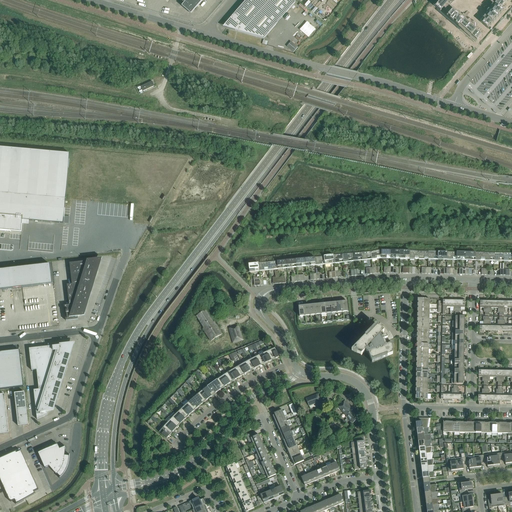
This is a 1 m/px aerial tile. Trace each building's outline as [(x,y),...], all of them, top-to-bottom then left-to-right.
[(180,0),(184,3),(182,6),(191,14),(200,3),(202,0),(180,0)] [(264,39),(295,2),(292,0),(246,0),(223,27),(264,39)] [(307,0),(298,0),(310,11),(314,6),(307,0)] [(438,0),(433,5),(440,11),(449,0),(438,0)] [(496,6),(481,23),(488,29),(503,11),(500,9),(507,0),(498,0),(495,5),(496,6)] [(452,10),(447,17),(475,42),(481,35),(452,10)] [(309,23),(302,31),(310,39),(318,31),(309,23)] [(154,83),(139,89),(141,94),(157,88),(154,83)] [(0,230),(21,232),(22,220),(64,224),(70,154),(0,147),(0,230)] [(381,259),(381,250),(371,251),(371,260),(381,259)] [(390,259),(391,250),(381,250),(381,259),(390,259)] [(400,259),(400,251),(391,250),(390,259),(400,259)] [(371,260),(371,251),(361,252),(362,260),(371,260)] [(409,259),(409,251),(400,251),(400,259),(409,259)] [(419,259),(419,251),(409,251),(409,259),(419,259)] [(428,260),(428,251),(419,251),(419,259),(428,260)] [(438,260),(438,251),(428,251),(428,260),(438,260)] [(447,260),(447,252),(438,251),(438,260),(447,260)] [(362,260),(361,252),(352,253),(353,261),(362,260)] [(456,260),(457,252),(447,252),(447,260),(456,260)] [(466,260),(466,252),(457,252),(456,260),(466,260)] [(475,261),(475,252),(466,252),(466,260),(475,261)] [(485,261),(485,252),(475,252),(475,261),(485,261)] [(494,261),(494,253),(485,252),(485,261),(494,261)] [(511,261),(511,252),(504,253),(503,261),(511,261)] [(353,261),(352,253),(343,254),(343,262),(353,261)] [(503,261),(504,253),(494,253),(494,261),(503,261)] [(343,262),(343,254),(333,255),(334,263),(343,262)] [(334,263),(333,255),(324,256),(325,264),(334,263)] [(325,264),(324,256),(314,257),(315,265),(325,264)] [(315,265),(314,257),(305,258),(306,266),(315,265)] [(85,316),(102,258),(87,260),(87,261),(69,263),(72,284),(67,285),(69,305),(64,306),(66,321),(78,320),(78,317),(84,316),(85,316)] [(306,266),(305,258),(296,259),(297,267),(306,266)] [(297,267),(296,259),(286,260),(287,268),(297,267)] [(287,268),(286,260),(277,261),(278,269),(287,268)] [(278,269),(277,261),(268,262),(268,270),(278,269)] [(268,270),(268,262),(258,263),(259,271),(268,270)] [(259,271),(258,263),(249,264),(249,272),(259,271)] [(0,290),(52,284),(50,264),(0,270),(0,290)] [(222,334),(214,322),(213,323),(206,311),(197,316),(204,328),(203,329),(211,341),(222,334)] [(383,341),(387,339),(391,338),(391,336),(390,335),(390,334),(389,333),(389,332),(388,331),(387,330),(387,329),(385,327),(385,326),(384,326),(382,324),(381,323),(380,323),(378,321),(377,320),(376,320),(374,319),(360,339),(362,341),(361,342),(361,341),(352,350),(358,353),(361,355),(366,350),(371,361),(386,355),(387,356),(393,354),(393,343),(385,346),(383,341)] [(243,340),(239,326),(229,329),(233,343),(243,340)] [(54,411),(75,343),(60,344),(59,346),(57,346),(29,349),(32,371),(37,370),(39,390),(34,390),(37,420),(48,415),(47,412),(54,411)] [(193,346),(186,350),(188,355),(196,350),(193,346)] [(279,357),(275,348),(269,350),(273,360),(279,357)] [(0,389),(24,387),(20,350),(0,352),(0,389)] [(273,360),(269,350),(264,353),(268,362),(273,360)] [(268,362),(264,353),(258,355),(263,365),(268,362)] [(263,365),(258,355),(256,357),(253,358),(258,367),(263,365)] [(258,367),(253,358),(250,360),(248,361),(253,370),(254,369),(258,367)] [(253,370),(248,361),(245,362),(242,364),(247,373),(253,370)] [(247,373),(242,364),(240,365),(237,367),(242,376),(247,373)] [(242,376),(237,367),(235,368),(232,370),(237,379),(242,376)] [(237,379),(232,370),(229,372),(227,373),(232,382),(237,379)] [(232,382),(227,373),(225,374),(222,376),(228,385),(232,382)] [(228,385),(222,376),(217,380),(223,388),(226,386),(228,385)] [(223,388),(217,380),(214,381),(212,383),(218,391),(220,390),(223,388)] [(218,391),(212,383),(207,387),(213,395),(217,393),(218,391)] [(213,395),(207,387),(202,390),(209,398),(213,395)] [(209,398),(202,390),(198,394),(204,402),(207,400),(209,398)] [(24,392),(14,393),(18,426),(28,425),(24,392)] [(322,401),(320,398),(321,398),(318,392),(306,399),(310,407),(322,401)] [(4,394),(0,394),(0,434),(9,433),(4,394)] [(204,402),(198,394),(193,398),(200,406),(202,404),(204,402)] [(200,406),(193,398),(189,402),(195,410),(198,408),(200,406)] [(358,418),(351,410),(353,409),(345,401),(338,407),(353,423),(355,421),(356,423),(359,420),(358,419),(358,418)] [(195,410),(189,402),(186,404),(184,406),(191,414),(195,410)] [(191,414),(184,406),(181,408),(180,410),(187,418),(191,414)] [(187,418),(180,410),(175,414),(183,422),(187,418)] [(285,416),(282,410),(274,413),(274,414),(275,413),(275,415),(273,416),(275,420),(285,416)] [(174,412),(169,417),(179,426),(183,422),(175,414),(174,412)] [(287,421),(285,416),(275,420),(277,425),(287,421)] [(169,417),(165,421),(167,423),(175,430),(179,426),(169,417)] [(426,428),(428,419),(430,419),(430,418),(415,418),(416,419),(416,422),(415,422),(416,429),(421,428),(421,429),(430,428),(429,428),(426,428)] [(289,420),(287,421),(277,425),(279,430),(289,426),(292,425),(289,420)] [(175,430),(167,423),(165,426),(163,427),(171,434),(173,432),(175,430)] [(291,431),(289,426),(279,430),(281,435),(291,431)] [(171,434),(163,427),(161,430),(159,432),(167,439),(171,434)] [(283,440),(293,436),(291,431),(281,435),(283,440)] [(261,440),(259,435),(255,436),(253,432),(246,435),(250,445),(253,443),(261,440)] [(295,441),(293,436),(283,440),(285,445),(295,441)] [(363,436),(351,441),(351,443),(352,443),(353,448),(364,447),(364,445),(365,445),(364,441),(363,441),(363,436)] [(255,448),(263,445),(261,440),(253,443),(255,448)] [(297,446),(295,441),(285,445),(288,450),(297,446)] [(69,461),(70,455),(69,456),(65,456),(66,447),(60,449),(58,444),(38,453),(45,468),(49,466),(56,475),(57,474),(61,477),(60,478),(60,479),(61,478),(62,476),(63,475),(64,474),(65,472),(66,471),(67,470),(67,468),(68,467),(68,466),(69,465),(69,464),(69,463),(69,462),(69,461)] [(255,448),(253,449),(254,452),(256,451),(257,453),(265,450),(263,445),(255,448)] [(299,451),(297,446),(288,450),(290,455),(299,451)] [(267,455),(265,450),(257,453),(257,454),(255,455),(257,459),(267,455)] [(302,450),(299,451),(290,455),(292,460),(302,456),(304,455),(302,450)] [(38,489),(21,451),(16,453),(16,452),(17,451),(0,458),(0,478),(10,502),(15,500),(17,504),(16,504),(36,493),(35,493),(35,494),(34,492),(38,489)] [(510,452),(501,453),(502,459),(505,459),(506,465),(511,464),(510,454),(510,452)] [(501,453),(492,454),(492,457),(493,467),(498,466),(498,465),(499,465),(499,460),(502,459),(501,453)] [(461,458),(456,459),(457,471),(462,470),(462,469),(463,469),(462,464),(466,464),(465,458),(464,454),(461,454),(461,458)] [(486,455),(483,455),(484,462),(487,461),(488,468),(493,467),(492,457),(492,454),(486,455)] [(258,464),(269,460),(267,455),(257,459),(256,459),(258,464)] [(483,455),(474,456),(475,469),(480,468),(480,467),(481,467),(481,462),(484,462),(483,455)] [(304,461),(302,456),(292,460),(294,465),(304,461)] [(468,457),(465,458),(466,464),(469,464),(469,470),(475,469),(474,456),(468,457)] [(448,457),(446,457),(446,460),(447,466),(451,466),(451,472),(457,471),(456,459),(450,459),(450,458),(448,457)] [(260,469),(271,465),(269,460),(258,464),(260,469)] [(340,470),(336,462),(331,465),(335,473),(340,470)] [(254,507),(235,464),(226,467),(225,467),(244,511),(254,507)] [(263,474),(266,473),(274,470),(271,465),(260,469),(263,474)] [(335,473),(331,465),(326,467),(330,475),(335,473)] [(325,477),(321,469),(320,466),(319,466),(316,467),(316,468),(315,468),(317,471),(316,471),(320,479),(325,477)] [(330,475),(326,467),(321,469),(325,477),(330,475)] [(276,475),(274,470),(266,473),(268,478),(276,475)] [(320,479),(316,471),(311,473),(315,481),(320,479)] [(315,481),(311,473),(306,475),(310,483),(315,481)] [(310,483),(306,475),(301,477),(305,485),(310,483)] [(429,482),(429,478),(423,479),(423,483),(424,493),(431,492),(431,493),(438,492),(435,492),(436,485),(437,485),(437,484),(430,485),(429,482)] [(461,487),(459,487),(459,490),(460,494),(466,493),(466,490),(472,489),(472,488),(472,483),(471,483),(471,480),(461,481),(461,487)] [(274,485),(269,488),(271,491),(274,499),(279,497),(275,489),(274,485)] [(284,494),(281,486),(275,489),(279,497),(284,494)] [(274,499),(271,491),(266,493),(269,501),(274,499)] [(269,501),(266,493),(260,495),(264,503),(269,501)] [(466,493),(460,494),(460,497),(461,503),(463,502),(473,501),(473,495),(467,496),(466,493)] [(498,504),(496,494),(490,494),(491,501),(488,501),(489,508),(492,507),(492,505),(498,504)] [(507,505),(506,499),(503,499),(502,495),(501,495),(501,494),(496,494),(498,504),(503,503),(504,506),(507,505)] [(344,503),(340,495),(335,497),(339,505),(344,503)] [(339,505),(335,497),(330,499),(334,507),(339,505)] [(196,508),(205,504),(203,499),(196,502),(195,499),(189,502),(190,505),(191,505),(193,509),(196,509),(196,508)] [(334,507),(330,499),(325,501),(329,509),(334,507)] [(329,509),(325,501),(320,503),(324,511),(329,509)] [(461,503),(460,503),(461,508),(462,508),(462,511),(469,511),(468,508),(473,507),(473,506),(474,506),(473,501),(463,502),(461,503)] [(322,511),(324,511),(320,503),(315,505),(318,511),(322,511)]
